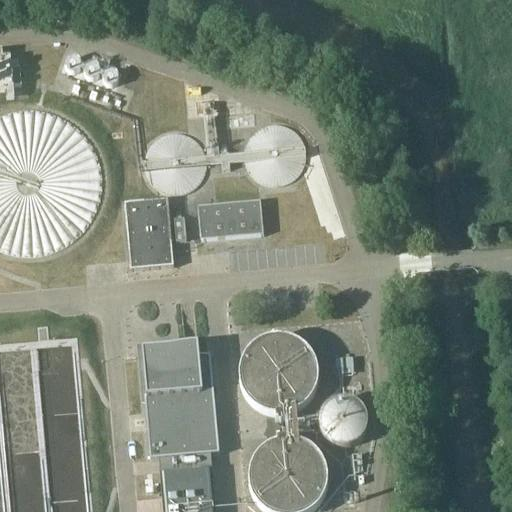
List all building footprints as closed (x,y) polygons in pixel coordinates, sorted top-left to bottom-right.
[(7,102),(14,102),(13,90),(22,89),(20,73),(13,73),(12,61),(3,62),(2,53),(0,52),(0,94),(6,94),(7,102)] [(0,256),(2,257),(7,259),(19,261),(30,261),(42,260),(47,258),(58,254),(63,252),(73,246),(81,238),(89,229),(92,224),(97,214),(99,209),(102,198),(104,186),(104,181),(102,169),(99,158),(97,153),(92,143),(89,138),(81,129),(73,122),(68,118),(63,115),(53,111),(47,109),(36,107),(25,106),(19,106),(7,108),(2,110),(0,110),(0,256)] [(302,161),(302,155),(302,150),(299,142),(296,137),(292,132),(288,130),(281,126),(276,125),(270,125),(263,126),(259,128),(254,131),(249,136),(246,140),(244,145),(242,150),(242,156),(242,161),(244,167),(246,171),(250,176),(254,180),(258,183),(264,185),(270,186),(276,186),(282,184),(287,182),(293,177),(297,172),(300,168),(302,161)] [(202,172),(203,165),(203,159),(201,153),(198,149),(194,143),(189,140),(184,137),(179,136),(172,135),(165,137),(161,138),(156,141),(152,145),(149,149),(146,155),(145,160),(145,166),(146,173),(148,177),(151,183),(154,186),(157,189),(163,192),(167,193),(174,194),(183,192),(189,189),(194,186),(198,181),(201,176),(202,172)] [(328,238),(323,189),(274,194),(280,243),(328,238)] [(131,273),(173,269),(168,202),(125,206),(131,273)] [(216,213),(215,203),(186,206),(188,226),(179,227),(181,249),(267,241),(264,208),(216,213)] [(326,244),(279,248),(280,264),(328,260),(326,244)] [(274,249),(235,252),(237,267),(275,264),(274,249)] [(313,385),(314,377),(313,369),(311,362),(307,355),(303,350),(297,345),(292,342),(285,339),(276,338),(270,339),(263,340),(256,343),(249,348),(245,352),(240,359),(237,368),(236,375),(236,382),(238,389),(241,395),(246,403),(251,407),(258,412),(266,415),(273,416),(280,416),(287,414),(295,410),(302,405),(307,399),(311,392),(313,385)] [(0,511),(81,511),(63,341),(0,346),(0,511)] [(144,357),(154,463),(220,457),(211,362),(186,365),(184,353),(144,357)] [(364,430),(364,425),(364,421),(362,416),(360,412),(357,409),(350,404),(346,403),(340,402),(336,403),(331,405),(324,410),(321,414),(320,417),(319,422),(319,426),(319,432),(321,435),(323,439),(326,442),(332,446),(336,447),(343,448),(351,446),(358,441),(362,434),(364,430)] [(323,490),(324,481),(323,473),(320,465),(317,460),(311,453),(304,447),(297,444),(289,442),(283,442),(275,443),(269,445),(261,450),(257,454),(252,459),(248,466),(246,474),(245,482),(246,490),(249,498),(254,506),(258,511),(260,511),(308,511),(313,509),(317,503),(320,497),(323,490)] [(216,511),(212,469),(160,474),(163,511),(216,511)]
